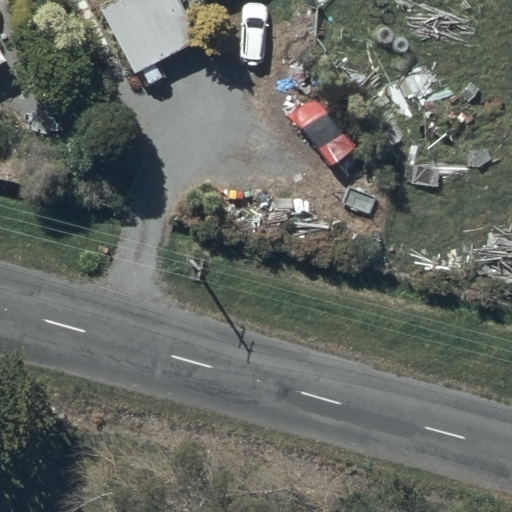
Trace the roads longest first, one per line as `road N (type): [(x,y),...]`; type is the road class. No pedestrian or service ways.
road 1 (residential): [(335,398),(437,0)]
road 2 (tertiary): [(0,308),(335,398)]
road 3 (tertiary): [(335,398),(511,446)]
